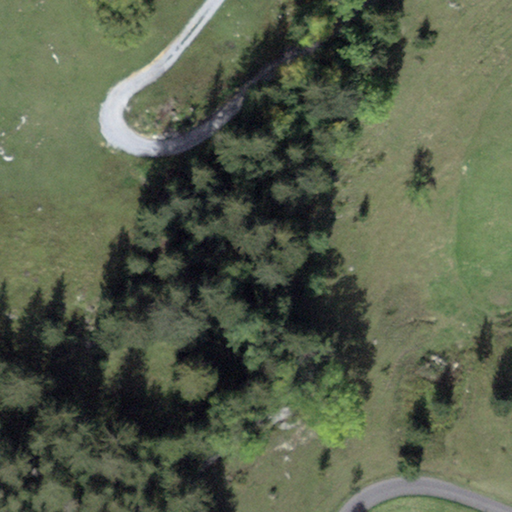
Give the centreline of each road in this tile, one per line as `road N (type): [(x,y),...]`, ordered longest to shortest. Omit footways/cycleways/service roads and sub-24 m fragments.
road 1 (track): [(217,0),(173,54),(114,104),(118,135),(155,150),(200,132),(380,0)]
road 2 (unclassified): [(505,511),(408,485),(380,490),(351,511)]
